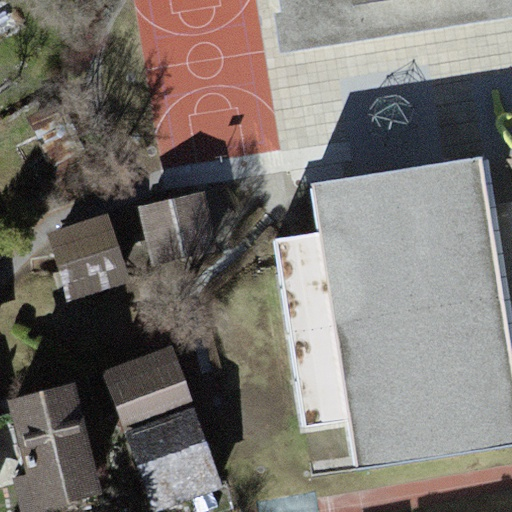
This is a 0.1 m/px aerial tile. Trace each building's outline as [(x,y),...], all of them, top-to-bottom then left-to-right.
[(511,0),(281,0),(291,63),(511,26),(511,0)] [(511,357),(476,162),(305,193),(357,482),(511,453),(511,357)] [(212,189),(144,206),(158,264),(226,248),(212,189)] [(110,212),(51,229),(70,292),(129,275),(110,212)] [(175,342),(101,368),(153,510),(227,483),(175,342)] [(79,382),(7,396),(29,504),(101,489),(79,382)]
